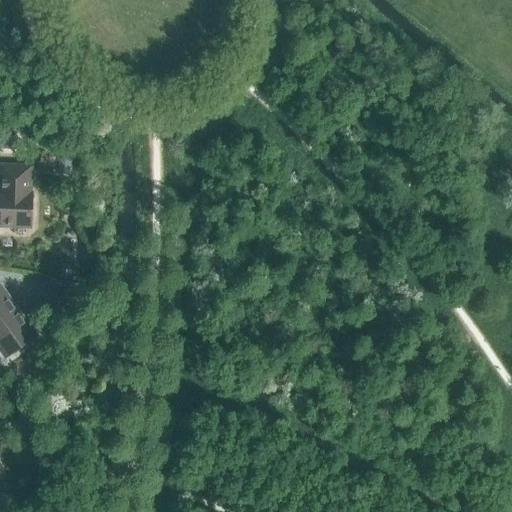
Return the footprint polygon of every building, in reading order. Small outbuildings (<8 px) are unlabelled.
[(1,138),(0,150),(17,150),(17,138),(1,138)] [(60,160),(59,175),(71,175),(72,160),(60,160)] [(0,226),(30,227),(31,194),(30,194),(30,167),(0,166),(0,180),(0,184),(2,184),(2,193),(0,193),(0,226)] [(85,285),(55,280),(52,297),(82,303),(85,285)] [(0,351),(5,358),(36,336),(0,286),(0,351)]
